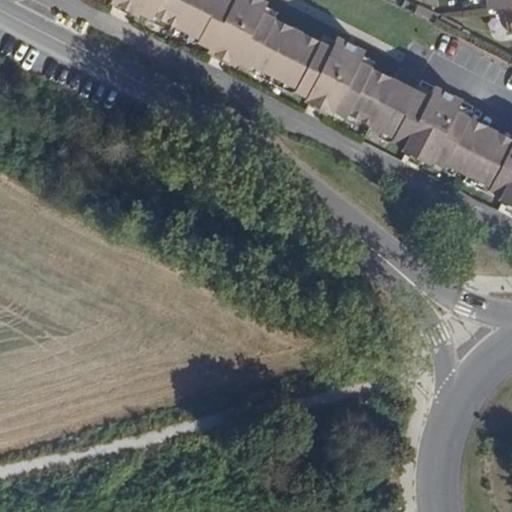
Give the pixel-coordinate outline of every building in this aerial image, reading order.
[(138,0),(114,0),(135,10),(140,1),(138,0)] [(138,0),(140,1),(135,10),(148,17),(150,15),(196,38),(195,41),(208,47),(213,38),(238,51),(233,60),(246,66),(248,64),(290,85),(290,89),(302,95),(307,85),(332,98),(326,107),(340,114),(341,111),(386,135),(386,139),(399,146),(405,136),(429,148),(425,157),(437,165),(440,162),(482,183),(482,187),(494,193),(499,183),(511,189),(511,125),(506,136),(500,147),(455,125),(461,113),(467,102),(264,0),(138,0)] [(511,0),(488,0),(489,9),(508,6),(511,5),(511,0)] [(213,38),(208,47),(233,60),(238,51),(213,38)] [(307,85),(302,95),(326,107),(332,98),(307,85)] [(506,136),(461,113),(455,125),(500,147),(506,136)] [(405,136),(399,146),(425,157),(429,148),(405,136)] [(511,189),(499,183),(494,193),(511,202),(511,189)]
